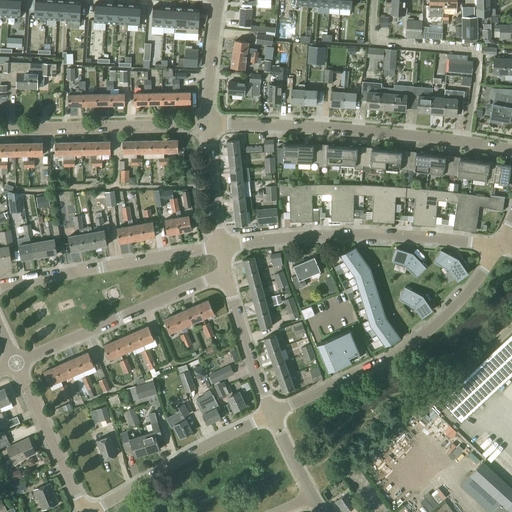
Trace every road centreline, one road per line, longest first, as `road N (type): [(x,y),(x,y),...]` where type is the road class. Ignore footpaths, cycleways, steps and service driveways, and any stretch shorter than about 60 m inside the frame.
road 1 (residential): [(269,415),(407,341),(456,302),(501,245)]
road 2 (residential): [(220,247),(352,234),(501,245)]
road 3 (residential): [(206,124),(462,142)]
road 4 (residential): [(462,142),(475,49),(373,41),(375,0)]
road 5 (residential): [(15,363),(224,271)]
road 6 (residential): [(0,286),(220,247)]
road 7 (residential): [(0,130),(206,124)]
road 8 (residential): [(91,511),(269,415)]
road 9 (residential): [(84,511),(15,363)]
road 10 (residential): [(269,415),(224,271)]
road 11 (residential): [(206,124),(219,0)]
road 12 (residential): [(220,247),(206,124)]
